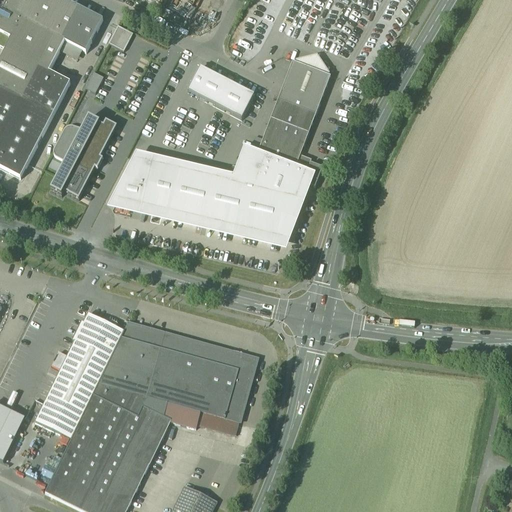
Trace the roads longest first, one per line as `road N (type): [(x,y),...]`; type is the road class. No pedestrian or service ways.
road 1 (secondary): [(447,0),(370,136),(319,318)]
road 2 (secondary): [(319,318),(0,225)]
road 3 (secondary): [(319,318),(255,511)]
road 4 (secondary): [(319,318),(511,341)]
road 5 (unclassified): [(105,0),(260,78)]
road 6 (unknown): [(260,78),(272,37),(344,69)]
